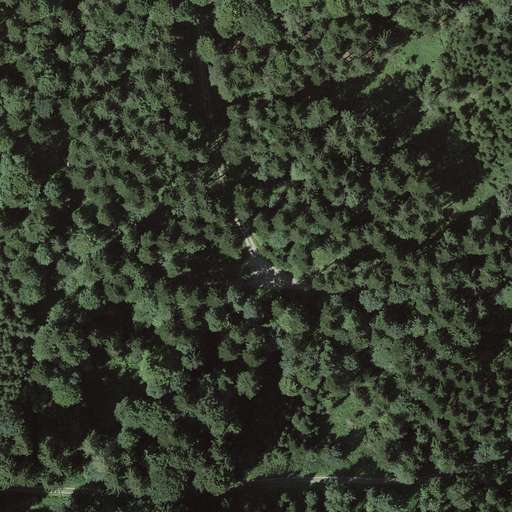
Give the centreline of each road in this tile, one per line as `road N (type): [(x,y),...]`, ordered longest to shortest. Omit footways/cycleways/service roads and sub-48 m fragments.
road 1 (track): [(0,485),(173,491),(282,479),(422,479),(511,437)]
road 2 (track): [(188,0),(203,125),(224,204),(263,280)]
